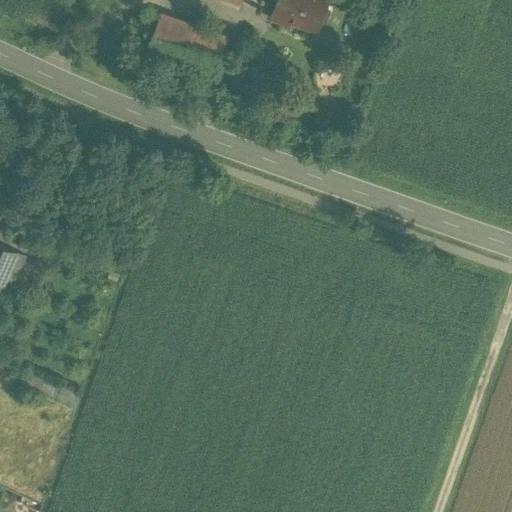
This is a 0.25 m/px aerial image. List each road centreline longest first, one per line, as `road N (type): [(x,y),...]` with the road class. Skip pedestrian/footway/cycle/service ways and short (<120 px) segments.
road 1 (secondary): [(511,246),(174,130),(0,54)]
road 2 (track): [(511,299),(438,511)]
road 3 (unknown): [(68,87),(180,0)]
